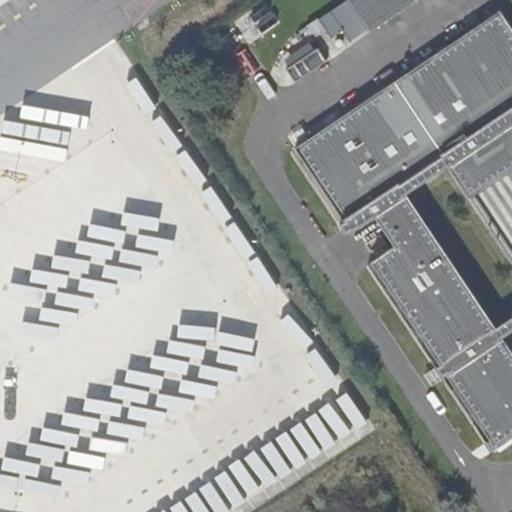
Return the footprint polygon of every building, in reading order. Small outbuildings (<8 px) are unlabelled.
[(353,0),(372,29),(415,0),(353,0)] [(496,12),(316,132),(295,147),(343,221),(339,223),(343,230),(346,235),(373,218),(391,246),(368,261),(439,365),(435,367),(441,378),(446,376),(494,449),(511,436),(511,348),(505,338),(497,325),(408,193),(399,179),(439,153),(448,166),(511,261),(511,25),(501,9),(496,12)] [(286,65),(294,80),(323,61),(314,46),(286,65)] [(0,173),(35,170),(32,137),(47,167),(65,157),(64,143),(50,145),(49,132),(43,121),(38,122),(9,136),(6,137),(7,147),(0,147),(0,173)] [(439,153),(399,179),(408,193),(448,166),(439,153)] [(173,249),(177,215),(140,211),(137,246),(134,245),(136,229),(102,226),(101,236),(124,238),(122,259),(158,263),(159,248),(173,249)] [(104,263),(103,276),(137,278),(138,265),(104,263)] [(511,314),(497,325),(505,338),(511,333),(511,314)] [(174,388),(179,358),(144,351),(138,381),(174,388)] [(134,511),(235,511),(282,485),(272,486),(347,443),(352,443),(373,430),(343,378),(335,379),(312,392),(299,393),(300,413),(211,464),(212,479),(160,482),(161,498),(158,499),(134,511)] [(197,410),(199,397),(166,392),(163,405),(197,410)] [(34,492),(65,498),(69,476),(93,481),(99,451),(44,440),(34,492)] [(0,471),(0,485),(19,488),(20,473),(0,471)]
